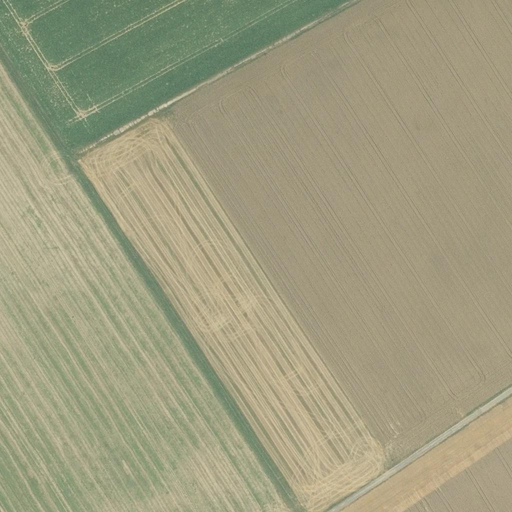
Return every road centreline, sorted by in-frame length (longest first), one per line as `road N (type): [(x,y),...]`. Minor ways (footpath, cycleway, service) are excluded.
road 1 (track): [(0,50),(299,511)]
road 2 (track): [(356,0),(70,159)]
road 3 (track): [(333,511),(511,391)]
